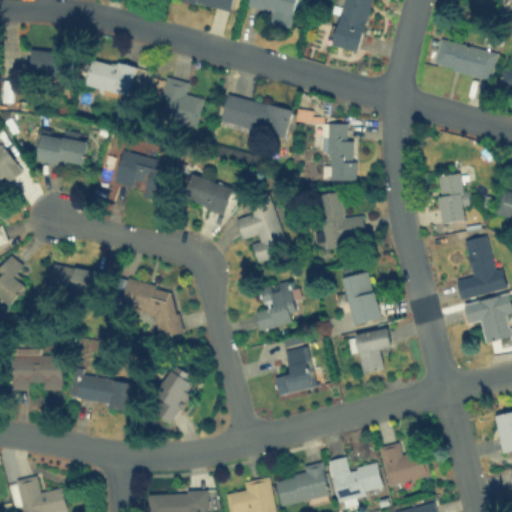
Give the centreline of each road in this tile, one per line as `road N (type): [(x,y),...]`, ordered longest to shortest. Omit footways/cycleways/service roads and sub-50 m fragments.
road 1 (residential): [(511,130),(131,23),(0,5)]
road 2 (residential): [(414,0),(394,98),(398,210),(465,474)]
road 3 (residential): [(344,414),(179,452),(116,451)]
road 4 (residential): [(244,441),(202,258)]
road 5 (residential): [(511,372),(344,414)]
road 6 (residential): [(202,258),(54,215)]
